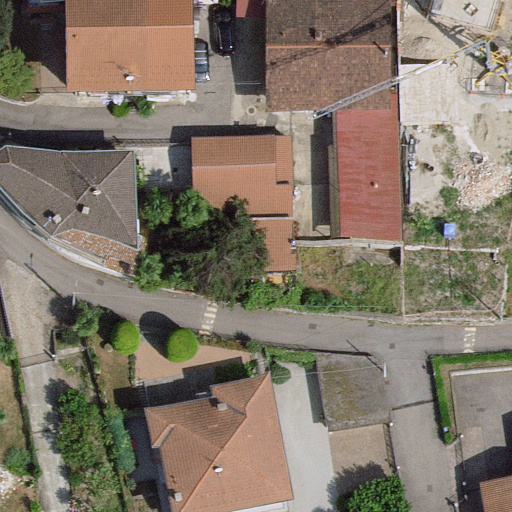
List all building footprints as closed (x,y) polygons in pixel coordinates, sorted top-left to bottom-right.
[(188,0),(61,0),(63,99),(190,97),(188,0)] [(388,0),(263,0),(265,116),(333,114),(391,112),(388,0)] [(403,63),(401,119),(458,121),(460,65),(403,63)] [(391,112),(333,114),(337,241),(395,239),(391,112)] [(287,140),(188,143),(190,220),(237,219),(239,274),(290,273),(287,140)] [(57,157),(5,152),(0,155),(0,194),(17,215),(50,242),(70,238),(134,258),(131,157),(57,157)] [(251,511),(289,505),(265,379),(146,401),(167,511),(251,511)] [(511,511),(511,480),(474,486),(478,511),(511,511)]
